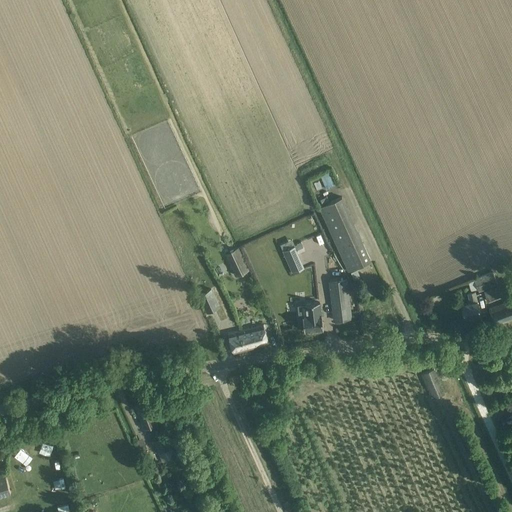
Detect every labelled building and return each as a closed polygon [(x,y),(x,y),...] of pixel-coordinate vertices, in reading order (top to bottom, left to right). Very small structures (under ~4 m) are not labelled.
[(359,235),(337,245),(344,262),(348,271),(371,261),(367,252),(359,235)] [(294,247),(282,252),(291,273),(303,269),(294,247)] [(237,248),(226,253),(236,275),(247,269),(237,248)] [(357,270),(351,273),(354,280),(360,278),(357,270)] [(493,271),(475,279),(480,292),(498,284),(493,271)] [(336,280),(329,281),(333,310),(334,320),(351,318),(346,279),(336,280)] [(500,287),(484,293),(488,302),(504,296),(500,287)] [(211,288),(198,294),(207,313),(220,307),(211,288)] [(471,303),(462,305),(465,318),(481,315),(478,302),(477,302),(475,293),(469,294),(471,303)] [(511,300),(489,309),(495,325),(511,319),(511,300)] [(307,316),(299,317),(300,325),(304,324),(304,331),(306,330),(306,333),(313,332),(312,330),(323,328),(322,314),(321,314),(320,302),(305,304),(307,316)] [(263,324),(240,331),(246,350),(253,348),(253,346),(259,345),(260,346),(269,344),(263,324)] [(240,331),(228,334),(233,353),(246,350),(240,331)] [(133,345),(120,348),(122,356),(135,353),(133,345)] [(434,369),(422,374),(432,398),(444,393),(434,369)] [(148,400),(135,405),(144,428),(157,423),(148,400)] [(33,445),(31,433),(15,437),(18,448),(33,445)] [(166,435),(153,441),(163,462),(175,456),(166,435)] [(143,437),(137,440),(149,466),(154,463),(149,453),(147,454),(145,449),(147,448),(143,437)] [(5,474),(0,475),(0,494),(10,492),(5,474)]
